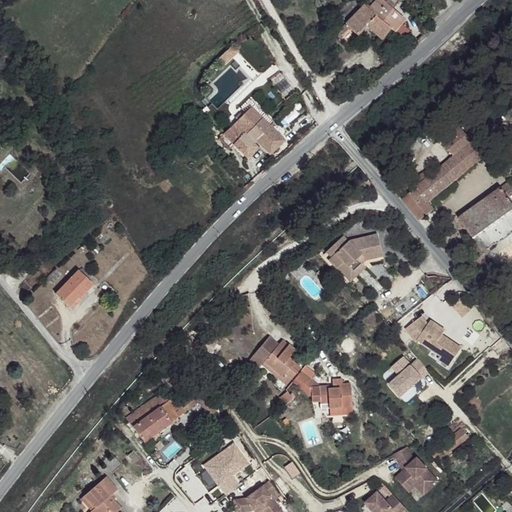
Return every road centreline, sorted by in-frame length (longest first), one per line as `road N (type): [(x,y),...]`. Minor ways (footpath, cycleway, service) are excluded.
road 1 (tertiary): [(329,126),(206,234),(86,372)]
road 2 (tertiary): [(511,344),(329,126)]
road 3 (tertiary): [(475,0),(329,126)]
road 4 (unknown): [(390,197),(324,226),(243,289)]
road 5 (tertiary): [(86,372),(0,484)]
road 6 (residential): [(0,267),(86,372)]
